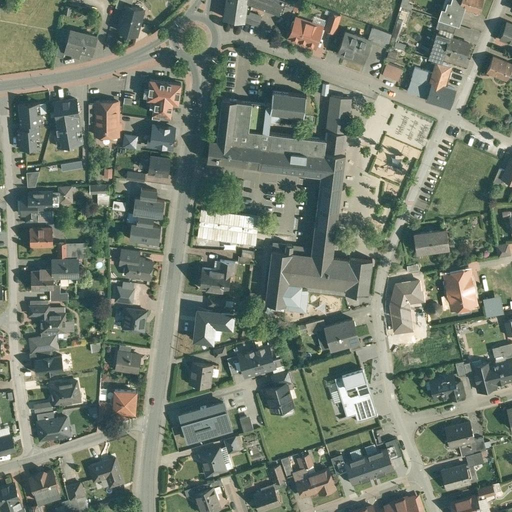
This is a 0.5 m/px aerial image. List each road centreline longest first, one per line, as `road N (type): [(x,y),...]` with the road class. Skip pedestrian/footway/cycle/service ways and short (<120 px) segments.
road 1 (tertiary): [(154,423),(199,59)]
road 2 (residential): [(447,117),(397,230),(380,301),(402,423)]
road 3 (residential): [(447,117),(216,36)]
road 4 (residential): [(1,86),(12,321)]
road 5 (tertiary): [(1,86),(106,68),(173,42)]
road 6 (residential): [(12,321),(30,461)]
road 7 (residential): [(30,461),(154,423)]
road 8 (residential): [(501,0),(453,120)]
